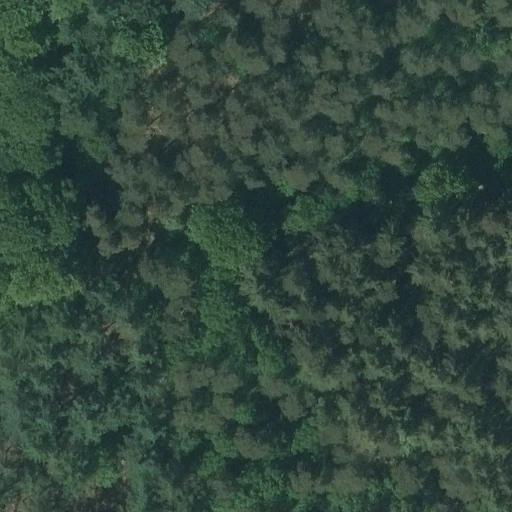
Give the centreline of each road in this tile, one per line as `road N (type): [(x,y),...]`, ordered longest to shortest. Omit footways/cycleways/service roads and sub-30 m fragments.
road 1 (track): [(224,237),(238,269),(415,511)]
road 2 (track): [(224,237),(511,187)]
road 3 (track): [(151,0),(77,132),(73,254)]
road 4 (track): [(73,254),(224,237)]
